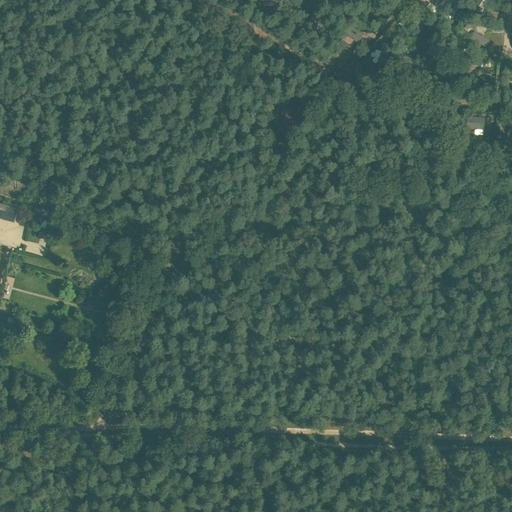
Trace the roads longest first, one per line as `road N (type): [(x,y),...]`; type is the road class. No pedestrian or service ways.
road 1 (unknown): [(511,438),(0,426)]
road 2 (track): [(97,436),(100,411),(169,262),(265,167),(298,104),(341,81)]
road 3 (track): [(387,292),(223,267),(0,195)]
road 4 (track): [(341,81),(432,110),(511,183)]
road 5 (track): [(511,343),(449,357),(398,356),(389,341),(387,292)]
road 6 (track): [(341,81),(204,0)]
road 7 (track): [(511,222),(416,286),(387,292)]
road 8 (track): [(501,139),(511,14)]
